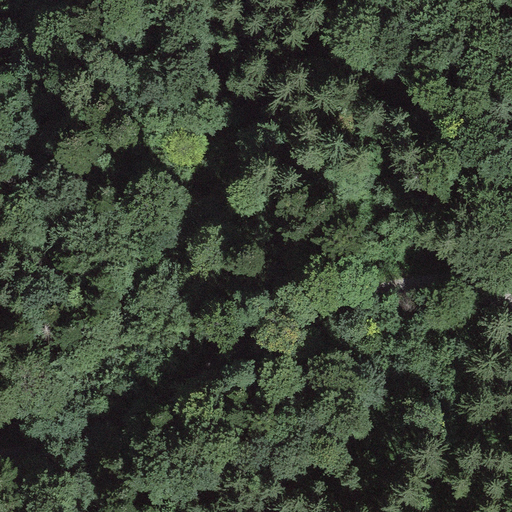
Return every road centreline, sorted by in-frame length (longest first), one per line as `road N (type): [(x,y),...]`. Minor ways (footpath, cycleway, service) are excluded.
road 1 (track): [(0,426),(90,386),(291,59),(361,0)]
road 2 (track): [(511,306),(469,285),(376,296),(300,324),(80,440),(0,457)]
